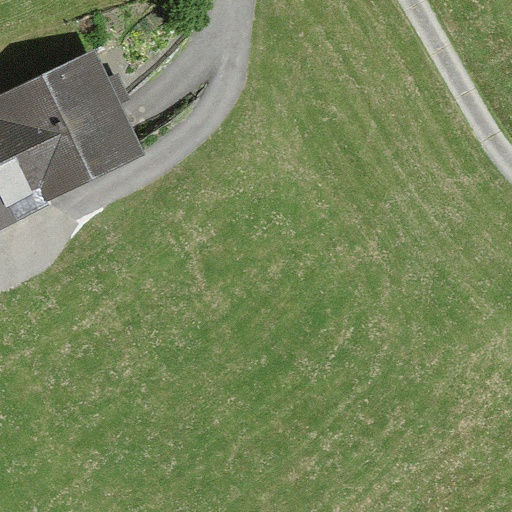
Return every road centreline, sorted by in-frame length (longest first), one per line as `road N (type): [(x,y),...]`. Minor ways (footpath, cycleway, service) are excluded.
road 1 (track): [(239,0),(227,85),(195,139),(128,186)]
road 2 (track): [(511,159),(414,0)]
